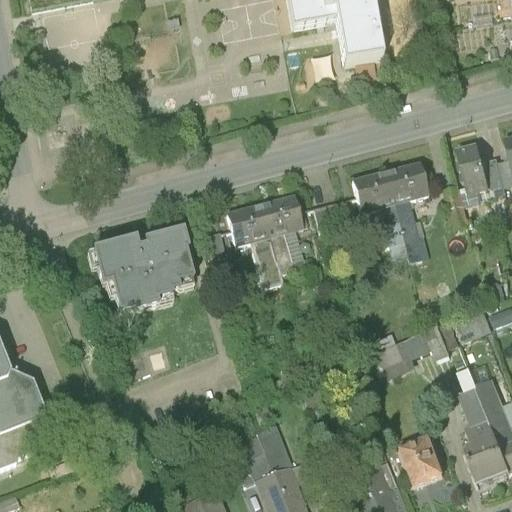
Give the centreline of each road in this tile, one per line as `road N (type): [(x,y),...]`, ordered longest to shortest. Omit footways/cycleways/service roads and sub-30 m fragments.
road 1 (residential): [(37,227),(511,100)]
road 2 (residential): [(0,42),(37,227)]
